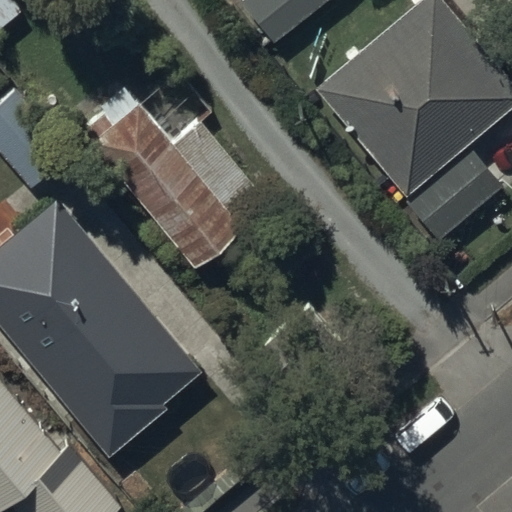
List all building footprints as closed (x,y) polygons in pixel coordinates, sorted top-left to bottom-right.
[(241,0),(271,37),(317,0),(241,0)] [(511,96),(511,75),(448,0),(406,0),(312,80),(403,188),(511,96)] [(162,75),(95,136),(198,251),(265,190),(162,75)] [(13,83),(0,94),(0,147),(22,173),(61,137),(13,83)] [(403,193),(437,233),(501,180),(467,139),(403,193)] [(0,239),(0,320),(107,449),(166,400),(162,394),(199,364),(56,193),(0,239)] [(0,376),(0,500),(6,495),(19,511),(104,511),(120,500),(67,436),(56,445),(0,376)]
